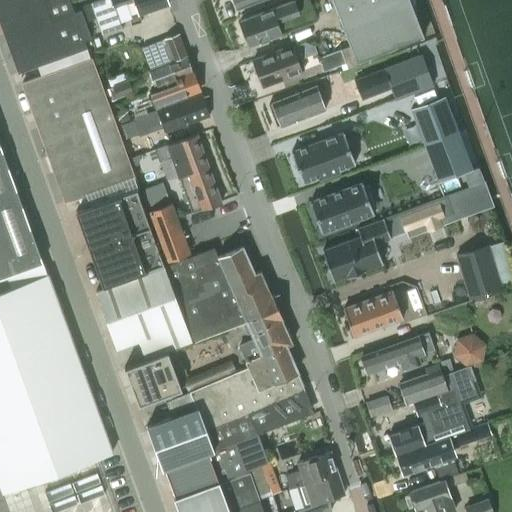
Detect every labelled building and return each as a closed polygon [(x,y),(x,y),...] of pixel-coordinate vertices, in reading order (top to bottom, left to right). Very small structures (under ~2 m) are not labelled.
[(0,0),(0,22),(4,34),(18,73),(19,72),(20,72),(86,47),(84,40),(91,38),(81,10),(74,12),(69,0),(0,0)] [(98,0),(92,2),(81,6),(87,21),(97,17),(103,34),(122,27),(114,5),(129,0),(133,0),(138,15),(168,4),(166,0),(98,0)] [(292,0),(250,16),(239,20),(243,32),(243,34),(245,39),(247,41),(249,45),(281,33),(304,24),(299,11),(294,0),(292,0)] [(295,0),(300,12),(314,7),(311,0),(295,0)] [(332,0),(342,25),(356,61),(423,35),(409,0),(332,0)] [(147,61),(151,70),(187,55),(179,33),(165,38),(170,52),(147,61)] [(263,86),(302,71),(292,45),(253,60),(263,86)] [(340,48),(318,57),(323,71),(346,62),(340,48)] [(149,70),(156,90),(176,83),(174,78),(193,71),(187,55),(151,70),(149,70)] [(421,55),(359,78),(354,80),(361,99),(391,88),(394,98),(432,84),(421,55)] [(134,176),(116,126),(111,112),(91,58),(22,83),(64,201),(134,176)] [(176,83),(156,90),(160,104),(199,90),(193,71),(174,78),(176,83)] [(127,79),(112,85),(117,98),(132,92),(127,79)] [(281,126),(314,114),(325,109),(316,85),(272,102),(275,112),(272,113),(277,124),(280,123),(281,126)] [(201,94),(140,116),(133,119),(134,121),(131,122),(134,128),(136,127),(139,135),(163,126),(165,132),(209,116),(201,94)] [(444,96),(411,109),(438,182),(472,169),(444,96)] [(125,107),(111,112),(116,126),(123,123),(130,121),(125,107)] [(339,133),(291,151),(302,182),(319,176),(320,179),(338,172),(337,169),(355,162),(343,132),(339,133)] [(197,133),(155,148),(159,161),(172,156),(192,212),(222,201),(197,133)] [(0,291),(10,288),(6,275),(43,262),(36,243),(35,240),(32,232),(25,213),(0,143),(0,291)] [(141,191),(148,209),(170,200),(163,182),(141,191)] [(362,182),(310,201),(321,232),(373,213),(362,182)] [(136,189),(76,211),(103,286),(164,265),(136,189)] [(435,217),(433,209),(431,200),(400,211),(405,227),(435,217)] [(171,203),(149,211),(167,260),(189,252),(171,203)] [(359,236),(322,250),(333,280),(346,275),(347,276),(363,270),(363,269),(382,262),(375,243),(390,238),(383,219),(357,229),(359,236)] [(489,244),(455,254),(468,299),(502,288),(500,282),(511,278),(511,268),(503,241),(489,246),(489,244)] [(117,347),(137,339),(144,358),(191,341),(192,342),(242,323),(246,333),(250,331),(245,319),(276,305),(260,270),(254,273),(242,246),(217,257),(214,247),(164,265),(164,266),(96,290),(117,347)] [(0,291),(0,486),(1,491),(112,451),(106,432),(95,402),(66,322),(55,293),(48,274),(10,288),(0,291)] [(403,318),(393,290),(344,308),(354,335),(384,324),(385,327),(399,322),(398,319),(403,318)] [(240,345),(247,362),(285,344),(286,345),(292,342),(276,305),(245,319),(250,331),(254,339),(240,345)] [(372,352),(361,356),(367,373),(399,361),(401,367),(425,358),(423,352),(434,348),(428,332),(417,336),(372,352)] [(452,355),(466,366),(482,361),(485,343),(472,332),(456,338),(452,355)] [(189,391),(196,407),(197,407),(205,428),(206,429),(300,390),(301,390),(304,389),(296,371),(297,371),(286,345),(285,344),(247,362),(249,366),(189,391)] [(150,358),(124,367),(138,404),(181,388),(167,351),(150,358)] [(421,422),(389,434),(396,454),(468,428),(459,402),(477,395),(467,366),(450,372),(444,374),(450,388),(413,402),(418,416),(421,415),(423,421),(421,422)] [(410,379),(399,383),(406,402),(431,394),(447,388),(440,368),(410,379)] [(205,428),(195,432),(154,446),(163,469),(164,469),(256,433),(261,447),(283,439),(278,425),(309,414),(301,390),(300,390),(206,429),(205,428)] [(154,447),(154,446),(195,432),(205,428),(197,407),(196,407),(146,426),(154,447)] [(468,428),(396,454),(403,474),(435,462),(452,456),(456,455),(453,446),(491,434),(487,422),(468,428)] [(256,433),(164,469),(175,496),(248,469),(261,464),(267,461),(261,447),(256,433)] [(300,470),(284,475),(288,488),(296,485),(305,483),(338,472),(331,451),(298,462),(300,470)] [(454,460),(435,467),(440,479),(458,472),(454,460)] [(269,461),(267,461),(261,464),(272,493),(280,490),(269,461)] [(261,464),(248,469),(254,485),(258,498),(272,493),(261,464)] [(178,511),(263,511),(258,498),(254,485),(248,469),(175,496),(173,497),(178,511)] [(448,511),(455,510),(447,487),(467,480),(465,471),(444,479),(409,491),(415,508),(426,505),(428,511),(448,511)] [(305,483),(296,485),(304,508),(298,510),(298,511),(325,511),(331,510),(328,499),(344,493),(338,472),(305,483)] [(465,506),(467,511),(492,511),(488,498),(465,506)]
